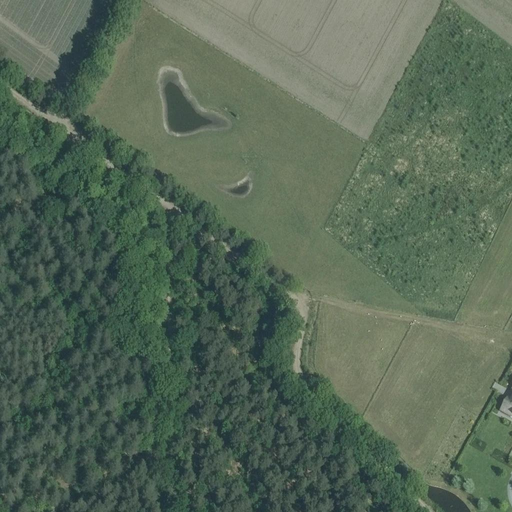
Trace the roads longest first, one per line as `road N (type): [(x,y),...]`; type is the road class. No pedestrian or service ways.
road 1 (track): [(0,83),(292,297),(303,320),(294,365),(435,511)]
road 2 (unknown): [(172,378),(118,309),(116,234),(57,194)]
road 3 (track): [(170,218),(172,378)]
road 4 (track): [(52,131),(124,0)]
